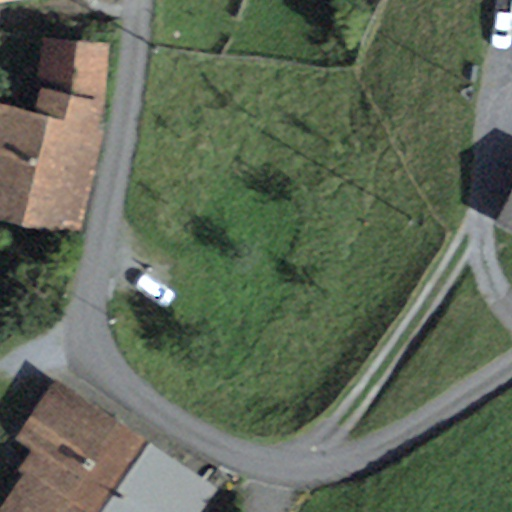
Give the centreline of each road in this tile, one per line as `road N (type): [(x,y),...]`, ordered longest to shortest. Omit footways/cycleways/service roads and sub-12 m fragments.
road 1 (unclassified): [(511,366),(352,462),(319,469),(238,454),(129,397),(95,348),(91,316),(138,0)]
road 2 (track): [(284,468),(346,414),(386,362),(477,217)]
